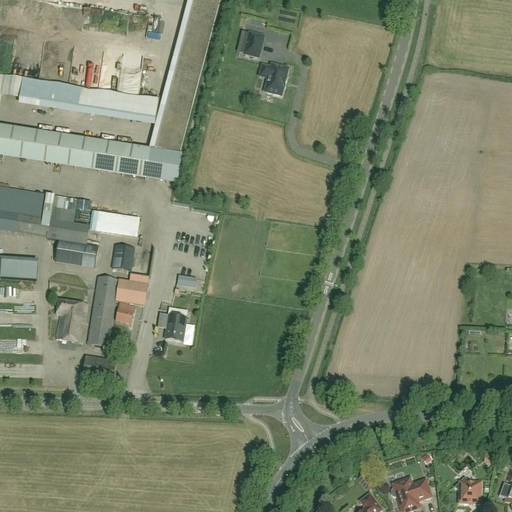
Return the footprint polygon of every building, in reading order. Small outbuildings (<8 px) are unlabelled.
[(180,156),(221,0),(187,0),(155,127),(148,152),(150,152),(180,156)] [(151,36),(153,33),(142,28),(140,31),(151,36)] [(242,33),(237,54),(245,55),(244,56),(259,60),(264,38),(250,35),(242,33)] [(272,67),(271,70),(263,68),(261,78),(269,80),(265,93),(281,97),(284,88),(285,89),(287,80),(286,80),(288,71),(272,67)] [(0,77),(0,159),(113,176),(145,181),(150,152),(148,152),(117,147),(0,128),(0,103),(1,98),(20,101),(19,106),(155,127),(158,102),(0,77)] [(233,134),(254,139),(258,124),(237,119),(233,134)] [(180,156),(150,152),(145,181),(178,186),(182,156),(180,156)] [(0,280),(1,280),(1,281),(37,283),(38,262),(2,260),(0,259),(0,233),(46,240),(59,242),(59,243),(86,247),(89,228),(74,226),(76,211),(77,202),(53,198),(0,189),(0,280)] [(100,234),(122,238),(123,227),(102,223),(100,234)] [(59,243),(55,264),(95,270),(98,249),(86,247),(59,243)] [(116,248),(112,270),(131,273),(135,251),(116,248)] [(129,284),(118,283),(98,279),(87,347),(108,350),(115,301),(143,306),(148,280),(130,277),(129,284)] [(197,281),(179,277),(177,287),(196,290),(197,281)] [(161,290),(160,297),(168,299),(170,292),(161,290)] [(59,302),(56,317),(60,317),(57,342),(82,346),(88,306),(59,302)] [(135,310),(120,306),(116,323),(120,324),(124,324),(131,326),(135,310)] [(169,317),(165,341),(183,344),(188,313),(169,310),(168,317),(169,317)] [(82,381),(113,386),(116,363),(86,359),(82,381)] [(427,455),(421,460),(426,467),(432,462),(427,455)] [(484,465),(495,466),(496,456),(485,455),(484,465)] [(459,493),(459,505),(481,506),(481,484),(469,484),(465,479),(455,489),(459,493)] [(393,491),(391,493),(391,496),(393,498),(395,499),(398,499),(402,511),(411,511),(419,509),(417,504),(432,499),(426,482),(412,487),(410,481),(394,486),(395,489),(393,491)] [(511,487),(511,488),(504,486),(500,498),(506,501),(505,504),(511,506),(511,508),(511,509),(511,511),(511,487)] [(381,511),(382,511),(370,496),(360,503),(366,510),(363,511),(381,511)]
